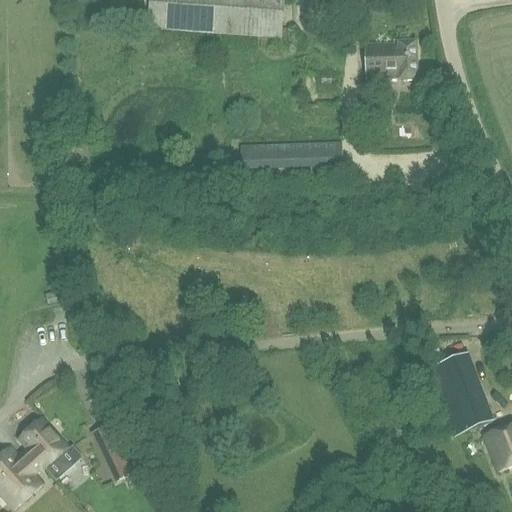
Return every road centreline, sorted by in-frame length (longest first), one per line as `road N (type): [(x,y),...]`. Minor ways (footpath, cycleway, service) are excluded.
road 1 (unclassified): [(0,419),(56,373),(91,364),(511,325)]
road 2 (unclassified): [(511,209),(452,63),(442,9)]
